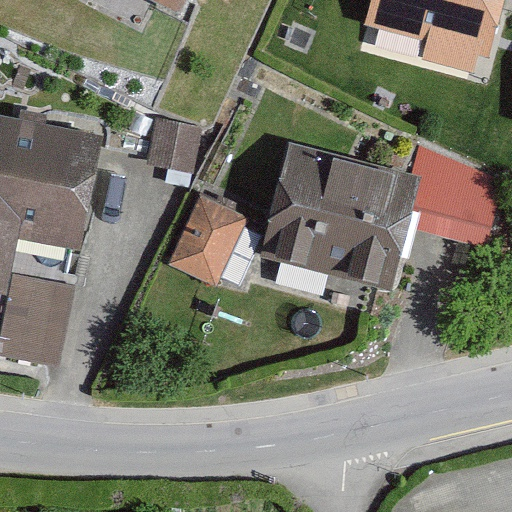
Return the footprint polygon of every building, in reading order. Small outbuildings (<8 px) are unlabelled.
[(120,0),(133,6),(136,0),(149,0),(197,23),(208,0),(120,0)] [(496,0),(376,0),(373,16),(435,33),(430,53),(468,63),(476,36),(486,38),(496,0)] [(111,144),(0,124),(0,297),(9,299),(0,348),(0,361),(63,372),(76,296),(22,286),(29,247),(91,259),(111,144)] [(198,131),(158,126),(153,173),(192,177),(198,131)] [(416,180),(301,147),(269,258),(406,297),(422,239),(488,258),(509,186),(422,161),(416,180)] [(250,223),(204,203),(174,270),(220,290),(250,223)]
